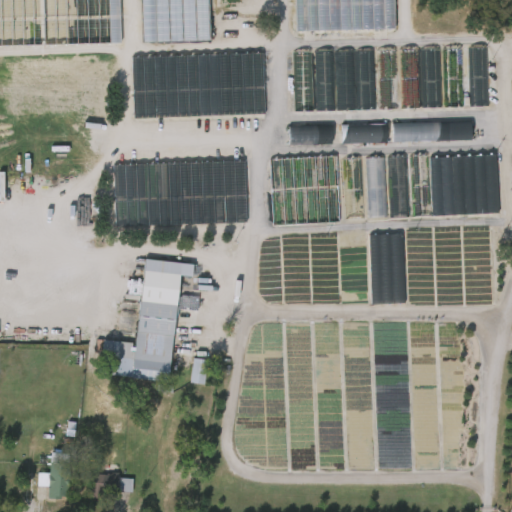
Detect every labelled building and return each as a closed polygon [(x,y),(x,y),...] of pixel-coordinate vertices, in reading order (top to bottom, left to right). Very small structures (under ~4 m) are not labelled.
[(128,0),(130,48),(196,47),(195,0),(128,0)] [(489,105),(469,106),(468,47),(486,47),(489,105)] [(463,105),(444,106),(442,48),(461,48),(463,105)] [(419,107),(400,108),(398,49),(416,49),(419,107)] [(441,106),(422,107),(420,49),(438,49),(441,106)] [(335,110),(316,110),(314,51),(333,50),(335,110)] [(375,109),(356,109),(355,50),(373,50),(375,109)] [(397,108),(378,109),(376,50),(395,50),(397,108)] [(265,114),(133,118),(131,55),(264,51),(265,114)] [(313,110),(295,111),(293,52),(311,51),(313,110)] [(356,109),(337,110),(334,51),(354,51),(356,109)] [(382,57),(363,57),(365,116),(384,116),(382,57)] [(470,139),(413,140),(413,122),(469,120),(470,139)] [(346,142),(287,144),(286,125),(346,123),(346,142)] [(408,141),(351,143),(350,124),(408,123),(408,141)] [(380,149),(458,147),(457,128),(380,130),(380,149)] [(373,130),(328,131),(328,150),(373,149),(373,130)] [(275,133),(276,152),(316,151),(315,132),(275,133)] [(499,212),(432,215),(429,156),(496,153),(499,212)] [(431,215),(412,216),(409,155),(428,154),(431,215)] [(339,221),(272,224),(269,159),(336,155),(339,221)] [(386,217),(368,217),(365,158),(383,156),(386,217)] [(409,217),(390,217),(387,157),(406,156),(409,217)] [(364,218),(345,218),(342,159),(360,158),(364,218)] [(246,221),(115,225),(113,164),(244,160),(246,221)] [(405,303),(371,303),(369,232),(403,229),(405,303)] [(166,381),(96,372),(96,366),(102,367),(104,355),(101,355),(101,352),(102,339),(132,343),(141,273),(179,278),(166,381)] [(207,360),(204,384),(190,382),(193,358),(207,360)] [(195,367),(180,364),(176,389),(191,391),(195,367)] [(70,470),(70,498),(63,498),(63,500),(36,500),(37,473),(46,473),(47,470),(51,471),(51,461),(67,462),(66,470),(70,470)] [(118,472),(119,477),(129,477),(128,492),(118,491),(118,494),(104,493),(104,499),(87,497),(89,473),(106,474),(111,474),(111,472),(118,472)]
